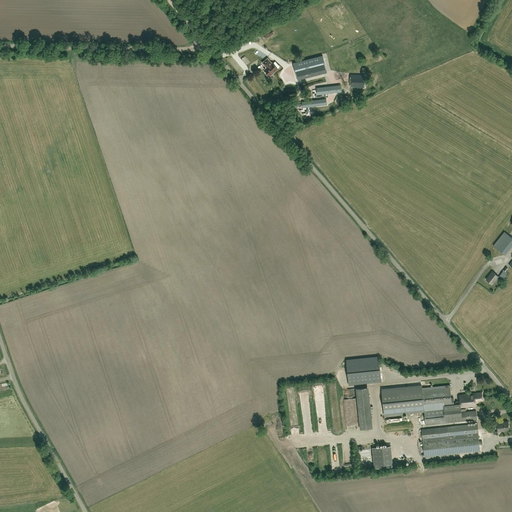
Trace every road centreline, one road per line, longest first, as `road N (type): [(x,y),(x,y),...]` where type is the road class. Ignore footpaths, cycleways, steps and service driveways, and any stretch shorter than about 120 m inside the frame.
road 1 (unclassified): [(511,401),(205,44)]
road 2 (unclassified): [(205,44),(0,46)]
road 3 (unclassified): [(85,511),(21,397),(0,338)]
